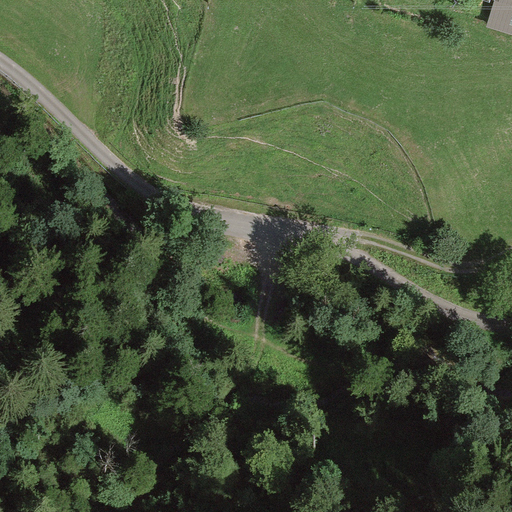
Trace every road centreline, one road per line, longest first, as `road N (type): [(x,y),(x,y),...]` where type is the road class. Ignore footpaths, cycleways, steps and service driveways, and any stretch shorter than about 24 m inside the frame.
road 1 (unclassified): [(511,326),(457,313),(335,247),(161,199),(114,167),(0,59)]
road 2 (track): [(511,252),(466,267),(314,227),(279,234)]
